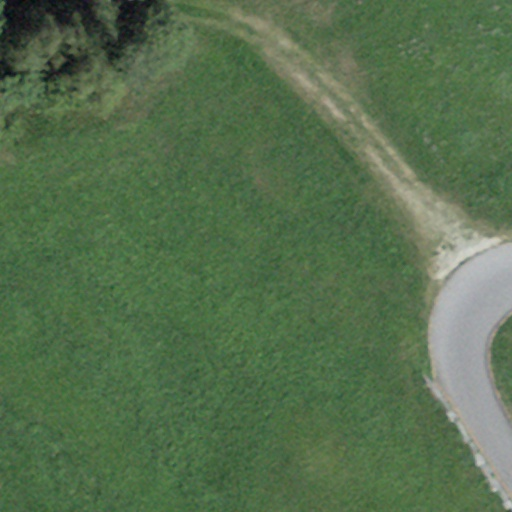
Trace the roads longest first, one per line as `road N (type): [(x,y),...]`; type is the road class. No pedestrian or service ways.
road 1 (track): [(150,0),(247,31),(337,96),(474,287)]
road 2 (unclassified): [(511,275),(474,287),(451,340),(511,452)]
